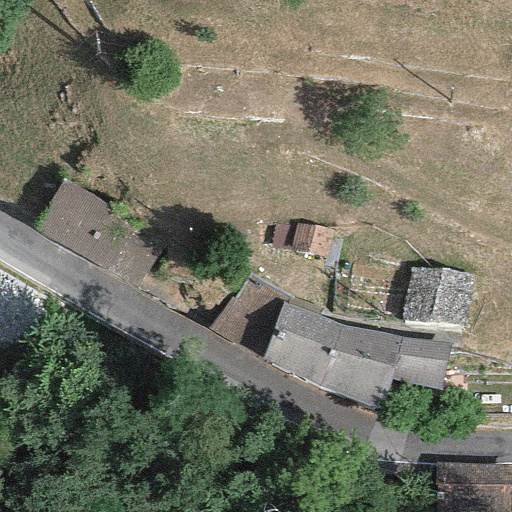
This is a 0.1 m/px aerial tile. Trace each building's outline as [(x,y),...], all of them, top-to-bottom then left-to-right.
[(92,271),(121,209),(66,184),(38,246),(92,271)] [(157,293),(180,241),(121,215),(98,267),(157,293)] [(331,233),(296,225),(290,250),(325,258),(331,233)] [(474,278),(409,266),(400,320),(464,332),(474,278)] [(340,326),(280,305),(260,360),(316,388),(376,408),(391,380),(440,390),(449,346),(340,326)] [(506,511),(510,468),(434,462),(430,511),(506,511)]
